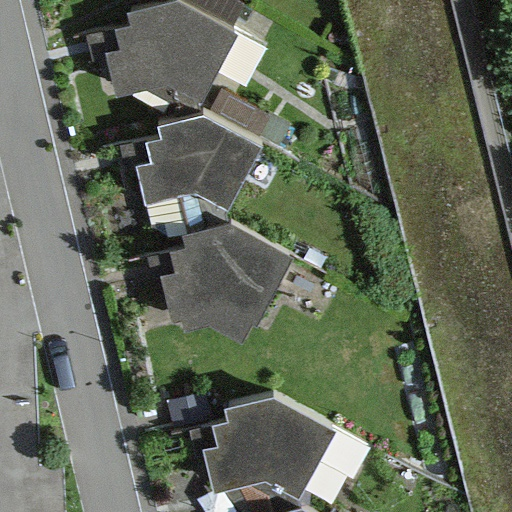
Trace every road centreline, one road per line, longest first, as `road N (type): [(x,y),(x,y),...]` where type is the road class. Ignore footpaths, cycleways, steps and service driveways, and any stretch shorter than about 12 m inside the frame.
road 1 (residential): [(129,511),(10,0)]
road 2 (primary): [(511,423),(406,0)]
